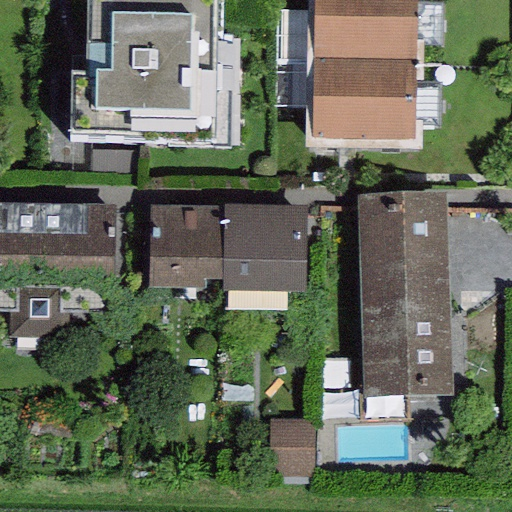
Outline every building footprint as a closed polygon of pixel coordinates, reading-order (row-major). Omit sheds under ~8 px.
[(423,0),(307,0),(307,9),(275,9),(273,108),(305,109),(304,149),(420,152),(420,130),(439,131),(440,82),(423,81),(424,47),(441,47),(442,1),(423,0)] [(238,148),(239,11),(104,10),(104,147),(238,148)] [(452,399),(446,197),(356,200),(362,402),(452,399)] [(42,204),(0,203),(0,286),(41,287),(42,204)] [(118,205),(42,204),(41,287),(117,288),(118,205)] [(224,207),(147,206),(146,288),(223,290),(224,207)] [(300,208),(224,207),(223,290),(299,290),(300,208)]
